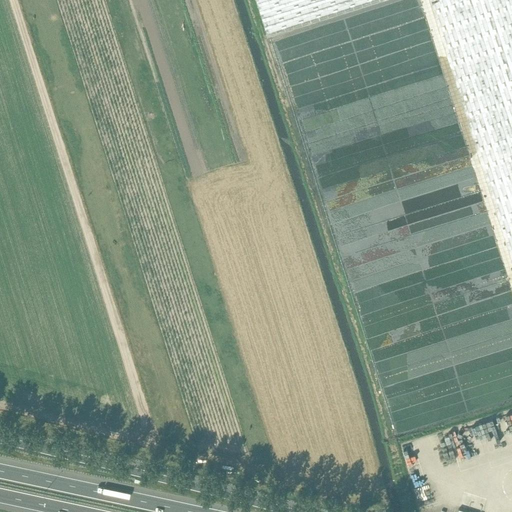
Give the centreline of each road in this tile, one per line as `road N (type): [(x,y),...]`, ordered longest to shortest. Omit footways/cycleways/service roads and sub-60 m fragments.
road 1 (motorway): [(286,511),(0,438)]
road 2 (motorway): [(188,511),(0,471)]
